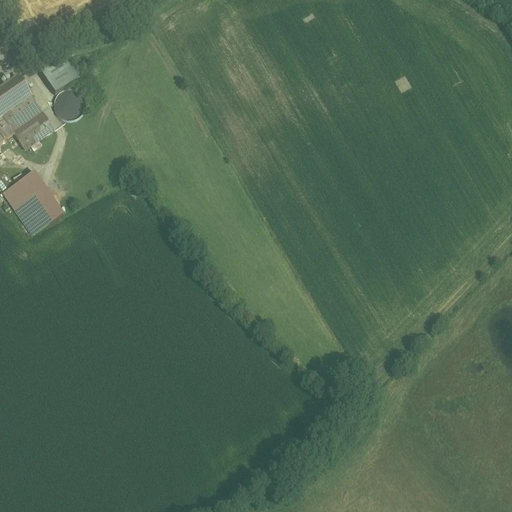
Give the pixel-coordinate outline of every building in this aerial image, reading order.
[(11,28),(4,33),(9,41),(16,36),(11,28)] [(17,45),(14,47),(20,56),(23,54),(17,45)] [(61,55),(38,71),(56,96),(79,81),(61,55)] [(55,131),(18,78),(0,89),(0,145),(15,136),(26,151),(55,131)] [(72,93),(70,93),(67,93),(65,94),(63,95),(61,96),(59,98),(58,99),(57,101),(56,102),(56,104),(55,106),(55,108),(55,111),(56,113),(56,114),(57,116),(59,118),(60,119),(61,120),(63,121),(64,122),(66,123),(68,123),(71,123),(74,122),(77,122),(79,120),(81,119),(82,117),(83,115),(84,113),(85,112),(85,110),(85,109),(85,107),(85,105),(85,104),(84,102),(83,100),(81,98),(79,96),(78,95),(76,94),(74,93),(72,93)] [(32,201),(15,212),(32,238),(49,226),(32,201)]
